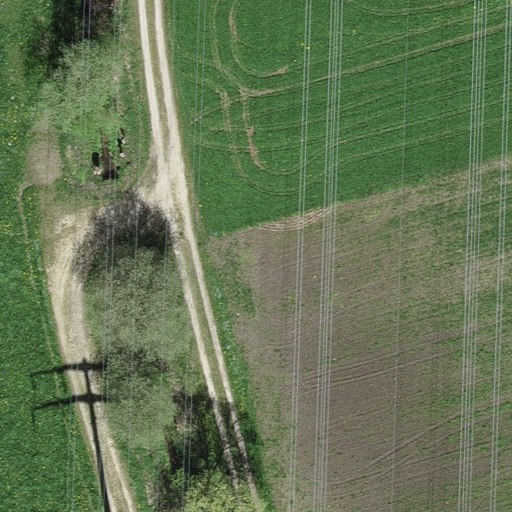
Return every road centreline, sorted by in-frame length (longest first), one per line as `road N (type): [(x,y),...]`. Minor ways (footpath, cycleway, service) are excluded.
road 1 (track): [(158,0),(174,207),(250,511)]
road 2 (track): [(113,511),(66,344),(59,252),(174,207)]
